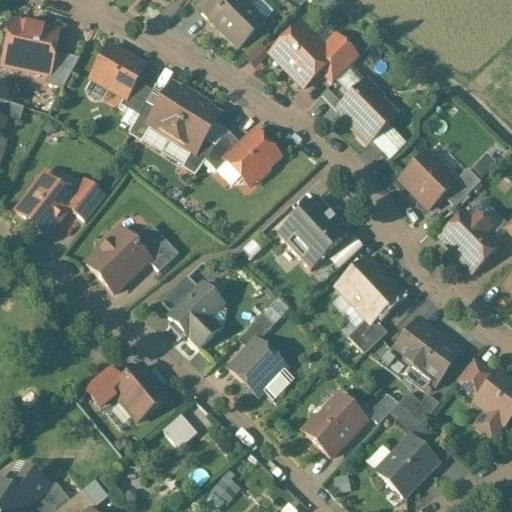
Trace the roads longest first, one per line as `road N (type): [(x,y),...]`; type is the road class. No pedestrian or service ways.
road 1 (residential): [(511,328),(431,258),(399,205),(309,115),(157,20),(109,0)]
road 2 (residential): [(0,217),(332,511)]
road 3 (track): [(511,143),(443,77),(332,0)]
